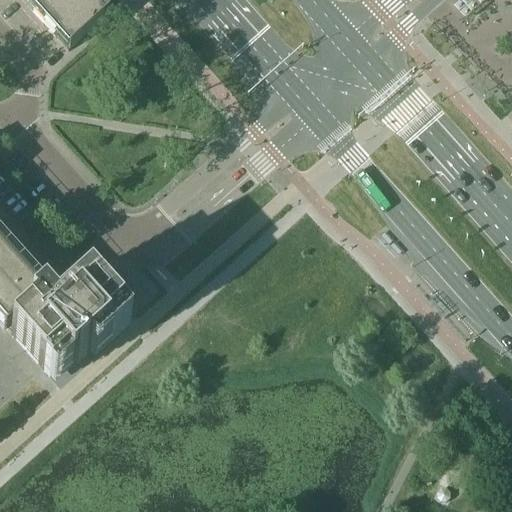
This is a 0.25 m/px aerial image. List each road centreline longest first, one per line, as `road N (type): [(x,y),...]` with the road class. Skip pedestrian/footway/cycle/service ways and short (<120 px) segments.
road 1 (tertiary): [(314,114),(511,339)]
road 2 (tertiary): [(511,223),(368,63)]
road 3 (residential): [(295,91),(167,209),(150,242)]
road 4 (residential): [(150,242),(189,229),(314,114)]
road 5 (residential): [(139,246),(117,236),(19,115)]
road 6 (tertiary): [(210,0),(295,91)]
